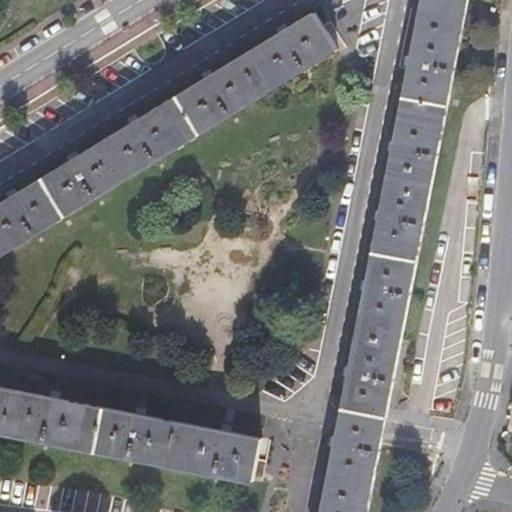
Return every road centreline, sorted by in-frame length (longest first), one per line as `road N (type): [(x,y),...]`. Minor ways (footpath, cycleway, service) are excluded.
road 1 (residential): [(394,0),(313,415),(474,447)]
road 2 (residential): [(474,447),(493,368),(511,143)]
road 3 (unclassified): [(0,87),(141,0)]
